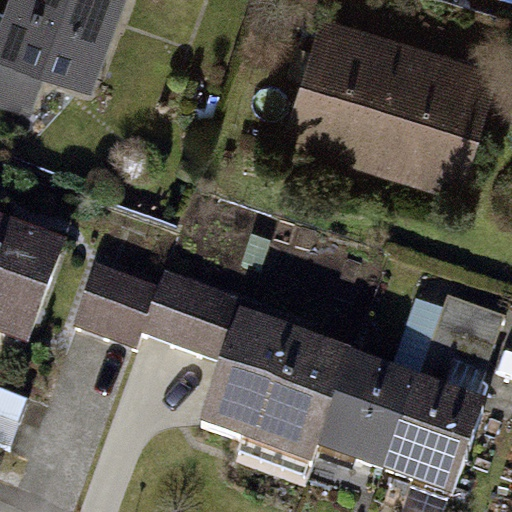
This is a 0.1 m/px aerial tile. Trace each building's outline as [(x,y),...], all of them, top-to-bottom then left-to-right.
[(0,23),(0,97),(22,105),(37,63),(100,86),(130,0),(21,0),(12,27),(0,23)] [(326,33),(295,142),(462,190),(493,81),(326,33)] [(0,241),(0,339),(39,353),(72,261),(2,236),(0,241)] [(95,279),(75,335),(135,357),(144,332),(212,357),(231,305),(155,278),(148,298),(95,279)] [(210,429),(290,457),(328,353),(247,324),(210,429)] [(290,457),(371,486),(408,381),(328,353),(290,457)] [(371,486),(445,511),(452,511),(489,410),(408,381),(371,486)] [(0,442),(19,447),(27,416),(0,409),(0,442)]
